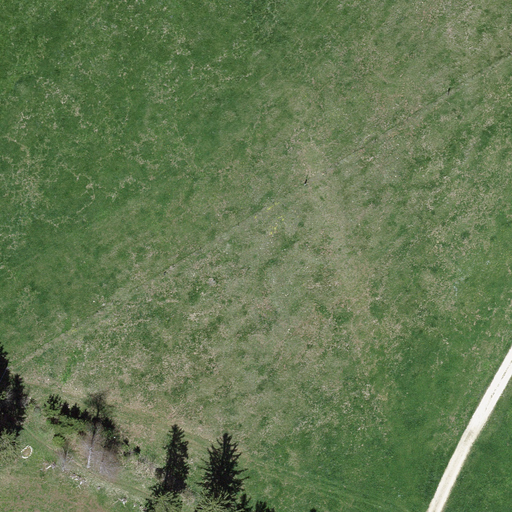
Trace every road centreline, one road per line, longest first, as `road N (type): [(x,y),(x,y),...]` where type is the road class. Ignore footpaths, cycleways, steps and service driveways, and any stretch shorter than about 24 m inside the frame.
road 1 (track): [(0,379),(426,511)]
road 2 (track): [(511,359),(434,511)]
